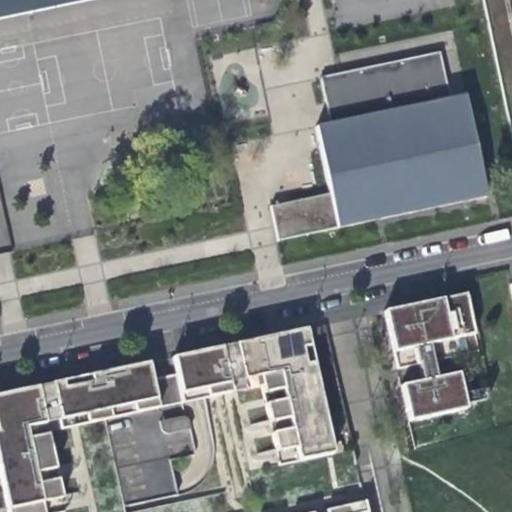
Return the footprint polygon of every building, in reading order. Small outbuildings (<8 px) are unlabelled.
[(0,0),(0,19),(93,0),(0,0)] [(511,0),(484,0),(490,25),(511,124),(511,0)] [(338,76),(319,80),(330,126),(313,130),(323,175),(328,195),(271,209),(278,244),(336,231),(403,217),(487,199),(473,137),(465,97),(449,101),(439,54),(338,76)] [(476,354),(463,295),(381,312),(394,371),(476,354)] [(322,454),(330,453),(323,421),(317,391),(311,362),(307,346),(304,329),(210,348),(171,356),(174,373),(180,402),(207,397),(229,392),(260,386),(269,430),(274,456),(276,464),(322,454)] [(105,418),(156,407),(150,378),(146,362),(73,378),(50,382),(35,386),(0,393),(0,484),(5,511),(58,511),(62,511),(59,498),(53,469),(45,431),(60,428),(105,418)] [(156,407),(180,402),(174,373),(150,378),(156,407)] [(455,376),(398,388),(405,423),(462,412),(455,376)] [(156,407),(105,418),(123,511),(148,511),(227,494),(207,397),(180,402),(156,407)] [(367,511),(365,501),(361,502),(363,511),(359,511),(348,511),(347,505),(325,510),(325,511),(367,511)]
